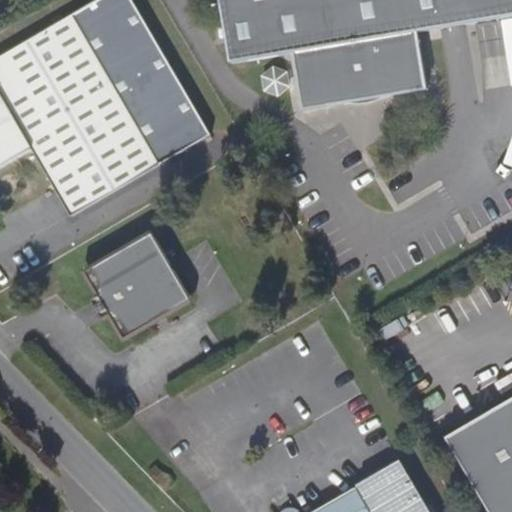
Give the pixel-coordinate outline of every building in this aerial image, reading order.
[(72,216),(159,166),(212,135),(133,0),(98,0),(71,16),(0,58),(0,167),(32,149),(56,189),(72,216)] [(511,0),(221,0),(232,65),(294,55),(419,34),(511,18),(511,0)] [(294,55),(303,112),(328,108),(327,103),(428,86),(419,34),(294,55)] [(428,86),(327,103),(328,108),(428,91),(428,86)] [(126,340),(192,300),(153,234),(86,273),(101,297),(95,300),(94,307),(100,317),(106,318),(112,315),(126,340)] [(511,511),(511,400),(447,439),(489,511),(511,511)] [(430,511),(401,461),(313,511),(430,511)]
